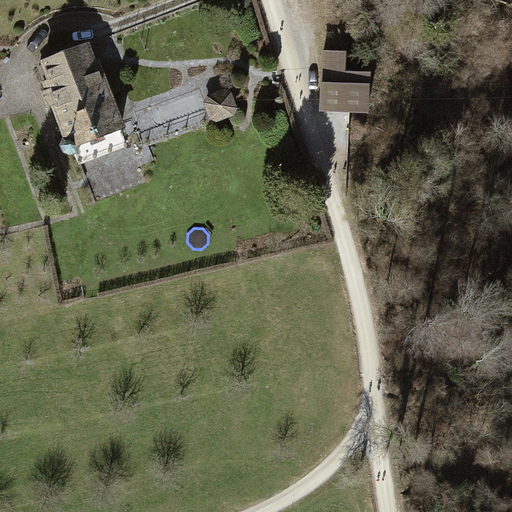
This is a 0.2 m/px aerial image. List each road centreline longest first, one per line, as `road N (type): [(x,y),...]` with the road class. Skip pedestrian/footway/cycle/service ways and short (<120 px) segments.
road 1 (track): [(268,0),(353,275),(388,511)]
road 2 (track): [(187,0),(110,27),(52,25),(14,61),(18,104),(0,110)]
road 3 (track): [(259,511),(294,494),(375,413)]
